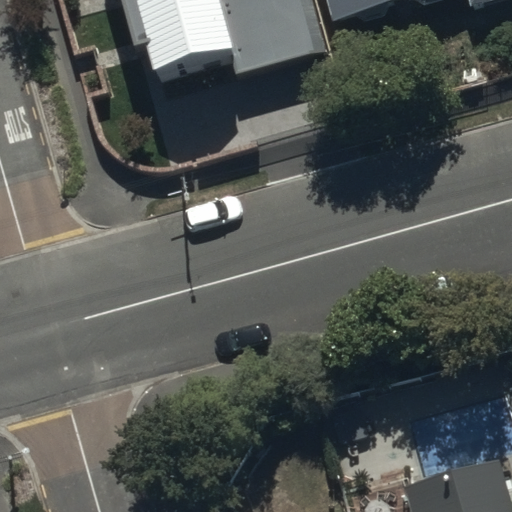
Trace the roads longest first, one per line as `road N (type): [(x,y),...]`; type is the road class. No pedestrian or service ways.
road 1 (tertiary): [(49,326),(511,198)]
road 2 (residential): [(102,511),(49,326)]
road 3 (residential): [(49,326),(0,149)]
